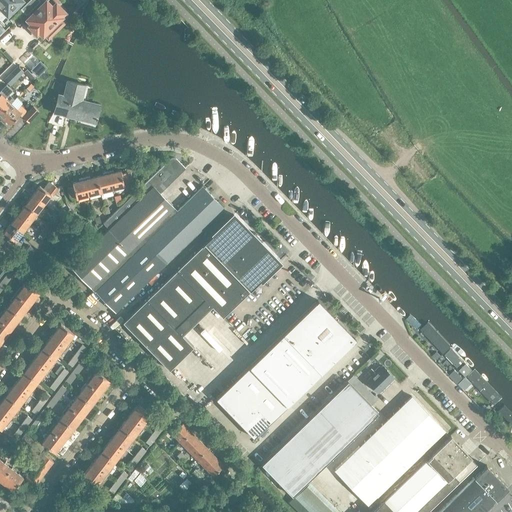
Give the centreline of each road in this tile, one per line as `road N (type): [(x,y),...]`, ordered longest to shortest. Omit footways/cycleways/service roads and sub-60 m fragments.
road 1 (residential): [(511,452),(234,165),(174,138),(28,161)]
road 2 (primary): [(187,0),(511,334)]
road 3 (primary): [(511,318),(203,0)]
road 4 (residential): [(30,511),(130,377)]
road 5 (residential): [(130,377),(145,381),(234,467)]
